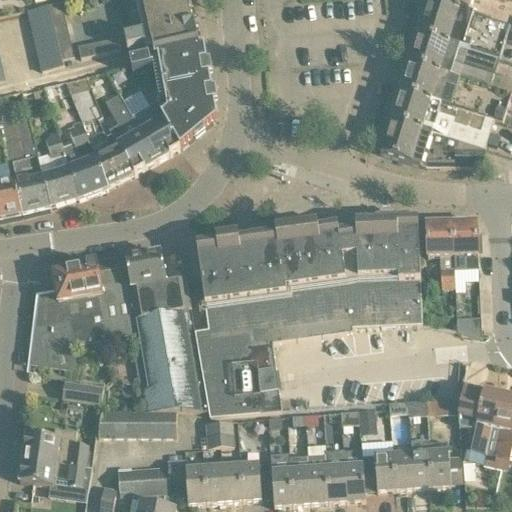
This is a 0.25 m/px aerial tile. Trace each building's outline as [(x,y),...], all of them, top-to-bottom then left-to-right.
[(149,38),(155,62),(200,52),(195,29),(194,29),(189,5),(188,0),(123,0),(132,40),(125,42),(127,54),(146,49),(143,39),(149,38)] [(480,0),(485,1),(485,0),(429,0),(428,4),(467,16),(472,0),(480,0)] [(458,52),(468,54),(499,64),(505,45),(511,47),(511,30),(467,16),(428,4),(426,10),(419,33),(418,38),(458,52)] [(61,58),(63,65),(74,62),(61,8),(48,10),(52,22),(55,34),(58,46),(61,58)] [(31,27),(52,22),(48,10),(28,15),(31,27)] [(34,39),(55,34),(52,22),(31,27),(34,39)] [(34,39),(36,52),(58,46),(55,34),(34,39)] [(418,38),(417,39),(410,62),(409,67),(491,93),(495,79),(454,66),(458,52),(418,38)] [(78,52),(81,64),(121,55),(119,43),(78,52)] [(36,52),(39,64),(61,58),(58,46),(36,52)] [(180,155),(213,128),(210,108),(208,109),(205,97),(210,96),(207,80),(203,81),(200,69),(203,69),(200,53),(200,52),(155,62),(130,67),(132,78),(159,73),(163,91),(169,90),(173,112),(167,113),(168,117),(161,122),(180,155)] [(495,76),(499,64),(468,54),(464,67),(495,76)] [(64,70),(63,65),(61,58),(39,64),(42,76),(64,70)] [(511,99),(491,93),(409,67),(408,67),(401,91),(400,96),(494,125),(503,128),(511,99)] [(432,137),(431,137),(485,154),(494,125),(400,96),(399,96),(392,119),(391,124),(432,137)] [(132,123),(119,100),(105,108),(118,130),(109,135),(135,181),(158,168),(132,123)] [(0,226),(22,221),(7,151),(11,150),(8,130),(4,101),(0,101),(0,226)] [(180,155),(161,122),(154,109),(132,123),(158,168),(180,155)] [(391,124),(390,126),(382,153),(380,159),(421,171),(427,173),(485,173),(485,154),(431,137),(432,137),(391,124)] [(11,150),(7,151),(22,221),(51,214),(43,182),(29,125),(8,130),(11,150)] [(74,149),(63,153),(79,206),(108,194),(106,189),(97,166),(81,126),(74,129),(75,132),(69,135),(70,139),(74,149)] [(43,182),(51,214),(79,206),(63,153),(58,136),(50,138),(51,142),(45,143),(47,147),(46,148),(56,178),(43,182)] [(117,158),(97,166),(106,189),(127,182),(117,158)] [(239,247),(238,241),(216,244),(217,250),(197,253),(209,336),(195,338),(209,417),(210,423),(281,417),(272,349),(352,338),(352,334),(409,331),(409,323),(420,322),(420,330),(423,330),(418,227),(398,228),(398,222),(375,223),(376,229),(356,230),(356,236),(339,239),(338,233),(318,236),(317,230),(275,236),(276,241),(239,247)] [(452,227),(455,276),(478,276),(478,259),(480,258),(479,242),(477,242),(476,226),(452,227)] [(442,295),(455,295),(455,276),(452,227),(426,228),(428,263),(441,262),(442,276),(441,276),(442,295)] [(125,264),(139,339),(148,393),(142,393),(146,417),(209,417),(195,338),(186,285),(166,288),(161,257),(125,264)] [(54,283),(57,300),(67,352),(70,351),(139,339),(125,264),(87,271),(87,272),(57,278),(54,283)] [(74,376),(70,351),(67,352),(57,300),(40,302),(32,370),(74,376)] [(409,323),(409,331),(420,330),(420,322),(409,323)] [(482,344),(482,337),(481,324),(457,325),(458,337),(482,344)] [(104,393),(65,388),(62,404),(102,409),(104,393)] [(471,456),(486,460),(500,399),(475,393),(473,402),(464,400),(465,391),(464,391),(462,403),(459,417),(458,420),(459,432),(475,435),(471,456)] [(511,454),(511,401),(500,399),(486,460),(510,465),(511,454)] [(462,403),(444,405),(445,418),(459,417),(462,403)] [(427,413),(426,406),(407,408),(408,415),(427,413)] [(359,417),(353,418),(341,419),(342,432),(360,430),(359,417)] [(98,443),(114,443),(114,418),(101,418),(98,443)] [(126,418),(114,418),(114,443),(127,443),(126,418)] [(139,418),(126,418),(127,443),(139,443),(139,418)] [(151,418),(139,418),(139,443),(151,443),(151,418)] [(164,418),(151,418),(151,443),(164,443),(164,418)] [(176,418),(164,418),(164,443),(177,443),(176,418)] [(305,422),(306,431),(318,430),(318,421),(305,422)] [(293,423),(293,432),(306,431),(305,422),(293,423)] [(268,425),(269,434),(282,433),(281,423),(268,425)] [(207,429),(208,442),(233,440),(232,427),(207,429)] [(24,454),(23,464),(85,472),(88,450),(75,449),(76,437),(56,435),(54,444),(26,440),(25,444),(22,445),(22,452),(24,454)] [(234,453),(233,440),(208,442),(209,455),(234,453)] [(432,494),(429,447),(429,444),(411,446),(412,459),(414,496),(432,494)] [(448,446),(429,447),(432,494),(451,493),(451,489),(463,489),(461,463),(449,464),(448,446)] [(361,455),(343,456),(347,508),(366,507),(365,497),(364,497),(362,472),(361,455)] [(326,457),(326,460),(329,510),(347,508),(343,456),(326,457)] [(414,496),(412,459),(394,460),(396,497),(414,496)] [(329,510),(326,460),(308,462),(311,511),(329,510)] [(396,497),(394,460),(375,462),(375,471),(362,472),(364,497),(365,497),(377,496),(377,498),(396,497)] [(293,511),(311,511),(308,462),(290,463),(291,475),(293,511)] [(82,493),(85,472),(23,464),(22,473),(19,475),(18,481),(20,483),(20,488),(54,492),(55,483),(69,485),(68,491),(82,493)] [(168,468),(168,473),(170,493),(187,492),(188,511),(207,510),(205,473),(186,475),(185,466),(168,468)] [(259,470),(240,471),(243,507),(262,506),(262,504),(274,503),(272,478),(260,479),(259,470)] [(240,471),(222,472),(225,509),(243,507),(240,471)] [(222,472),(205,473),(207,510),(225,509),(222,472)] [(170,493),(168,473),(156,474),(158,500),(170,499),(170,493)] [(143,475),(145,500),(158,500),(156,474),(143,475)] [(143,475),(131,476),(133,501),(145,500),(143,475)] [(274,511),(293,511),(291,475),(272,477),(272,478),(274,503),(274,511)] [(131,476),(118,477),(120,502),(133,501),(131,476)] [(104,494),(100,511),(113,511),(117,496),(104,494)]
